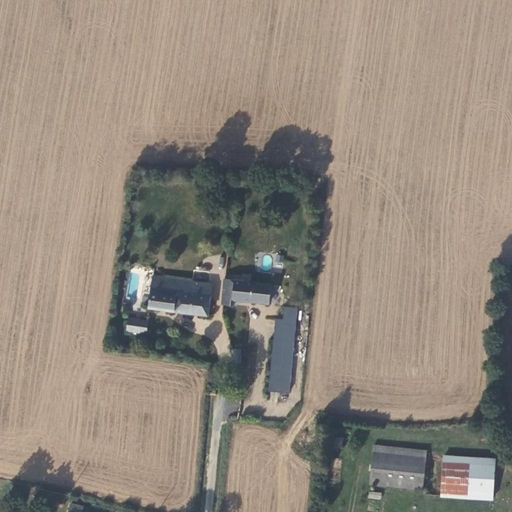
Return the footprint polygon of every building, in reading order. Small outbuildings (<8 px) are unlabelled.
[(153,276),(151,289),(212,298),(215,283),(153,276)] [(273,284),(225,279),(222,305),(235,307),(236,301),(271,305),(273,284)] [(210,318),(212,298),(151,289),(148,310),(210,318)] [(289,394),(298,308),(285,307),(284,319),(277,318),(269,391),(289,394)] [(147,335),(149,321),(128,318),(126,332),(147,335)] [(240,353),(231,353),(230,367),(239,367),(240,353)] [(238,411),(239,398),(221,398),(221,411),(238,411)] [(423,491),(427,451),(373,445),(369,485),(423,491)] [(493,501),(496,459),(443,455),(440,498),(493,501)] [(69,511),(82,511),(84,506),(72,503),(69,511)]
